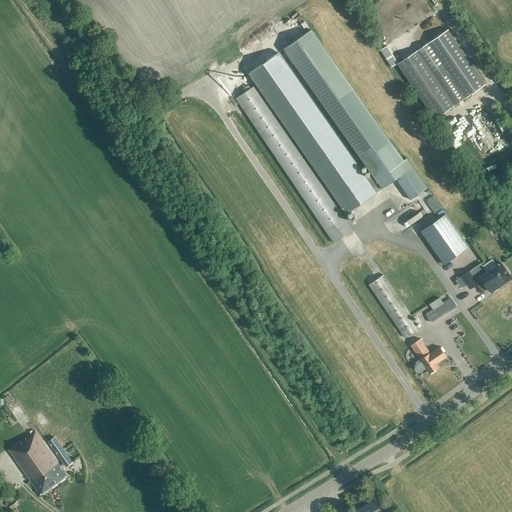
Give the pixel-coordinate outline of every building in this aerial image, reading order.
[(426,188),(418,176),(406,159),(402,161),(311,30),(283,49),(371,175),(368,176),(378,191),(395,179),(409,200),(426,188)] [(396,65),(434,119),(484,84),(447,30),(396,65)] [(380,50),(391,67),(398,63),(387,45),(380,50)] [(378,191),(368,176),(366,178),(278,53),(248,74),(313,168),(319,176),(345,214),(378,191)] [(334,242),(353,230),(255,85),(236,98),(334,242)] [(478,142),(491,155),(505,141),(501,137),(507,131),(487,110),(477,119),(487,129),(481,134),(483,136),(478,142)] [(435,202),(442,198),(439,191),(431,195),(435,202)] [(410,214),(406,217),(411,222),(427,210),(419,199),(406,208),(410,214)] [(420,231),(444,264),(469,247),(445,213),(420,231)] [(460,277),(455,280),(460,288),(465,284),(469,290),(483,280),(491,292),(500,286),(498,285),(510,276),(501,262),(491,269),(487,272),(482,266),(481,263),(469,271),(461,276),(460,277)] [(405,337),(419,328),(383,275),(369,284),(405,337)] [(431,323),(456,306),(451,298),(443,303),(439,298),(429,304),(433,309),(426,314),(431,323)] [(422,371),(426,368),(429,373),(439,367),(436,363),(446,356),(440,347),(430,353),(420,339),(410,345),(420,359),(415,362),(416,364),(415,365),(414,367),(415,370),(417,371),(420,371),(422,371)] [(56,460),(55,460),(35,431),(33,432),(32,431),(30,432),(31,434),(9,450),(31,481),(30,482),(40,495),(67,476),(62,468),(60,466),(56,460)] [(62,468),(65,466),(66,467),(72,462),(54,437),(48,442),(63,463),(60,466),(62,468)] [(387,511),(386,511),(382,511),(375,500),(356,511),(387,511)]
